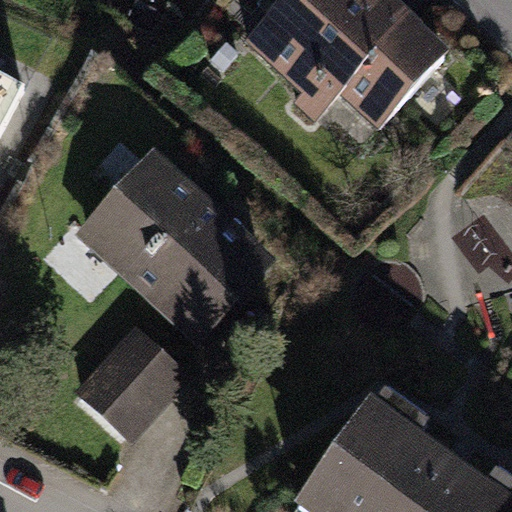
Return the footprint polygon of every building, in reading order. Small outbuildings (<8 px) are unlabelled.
[(387,130),(461,61),(404,0),(301,0),(257,41),(339,130),(365,106),(387,130)] [(0,87),(0,146),(24,100),(0,87)] [(288,266),(171,154),(89,239),(207,351),(288,266)] [(200,389),(143,332),(87,387),(143,444),(200,389)] [(511,511),(511,492),(387,406),(316,510),(318,511),(511,511)]
